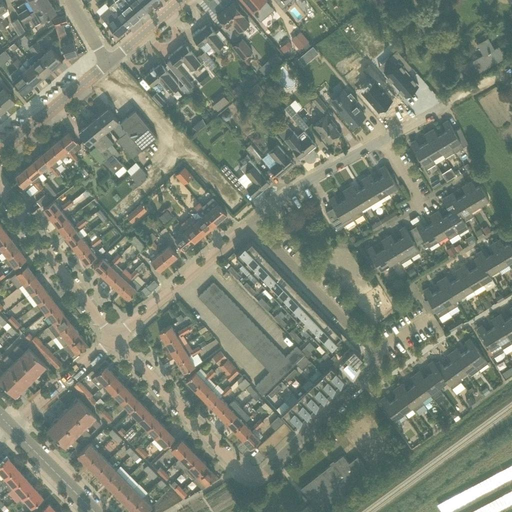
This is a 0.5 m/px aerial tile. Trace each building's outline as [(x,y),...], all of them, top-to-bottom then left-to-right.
[(7,7),(2,0),(0,0),(0,19),(5,26),(9,23),(1,11),(7,7)] [(50,1),(49,0),(29,0),(35,10),(50,1)] [(120,0),(124,4),(120,7),(123,12),(127,16),(122,21),(127,28),(141,16),(126,0),(120,0)] [(126,0),(141,16),(148,10),(145,6),(149,3),(146,0),(126,0)] [(148,10),(159,0),(146,0),(149,3),(145,6),(148,10)] [(271,5),(266,0),(242,0),(260,20),(267,14),(264,11),(271,5)] [(42,21),(56,12),(50,1),(35,10),(30,13),(21,18),(24,23),(30,19),(34,25),(42,21)] [(243,15),(233,3),(217,16),(227,29),(234,23),(241,30),(249,23),(243,16),(243,15)] [(123,12),(120,7),(115,11),(114,11),(110,6),(104,11),(101,14),(119,35),(127,28),(122,21),(127,16),(123,12)] [(18,14),(21,18),(30,13),(28,8),(18,14)] [(53,18),(66,58),(78,54),(78,53),(73,37),(68,39),(63,24),(68,22),(65,15),(53,18)] [(17,18),(11,21),(19,34),(25,31),(17,18)] [(51,19),(46,22),(50,29),(56,26),(51,19)] [(10,22),(6,26),(11,33),(16,30),(10,22)] [(224,43),(208,23),(192,36),(200,46),(204,51),(205,51),(206,52),(211,47),(214,51),(224,43)] [(308,40),(300,31),(291,39),(299,48),(308,40)] [(499,46),(494,49),(488,37),(477,43),(483,55),(468,63),(474,74),(505,57),(504,56),(506,55),(503,49),(501,50),(499,46)] [(243,59),(252,51),(242,39),(233,47),(243,59)] [(292,45),(288,41),(280,48),(284,52),(292,45)] [(53,69),(63,60),(52,47),(46,52),(37,42),(33,45),(38,51),(42,55),(42,56),(53,69)] [(201,62),(197,57),(185,43),(168,56),(171,59),(177,66),(183,61),(191,70),(201,62)] [(38,51),(33,45),(29,48),(34,54),(38,51)] [(319,53),(313,46),(298,58),(304,65),(319,53)] [(0,63),(9,56),(8,54),(4,50),(0,52),(0,63)] [(396,64),(386,74),(405,96),(419,84),(408,72),(412,67),(397,50),(389,57),(396,64)] [(205,51),(204,51),(200,55),(204,60),(211,69),(216,65),(206,52),(205,51)] [(32,64),(26,68),(18,57),(17,58),(15,55),(14,56),(10,52),(8,54),(9,56),(14,61),(22,72),(33,85),(43,77),(32,64)] [(276,53),(260,68),(264,73),(281,58),(276,53)] [(43,77),(53,69),(42,56),(32,64),(43,77)] [(177,66),(171,59),(166,63),(176,74),(181,70),(177,66)] [(153,86),(158,91),(164,86),(169,92),(178,84),(161,63),(145,76),(153,86)] [(386,84),(368,63),(368,64),(363,68),(373,80),(361,90),(378,110),(391,98),(382,88),(386,84)] [(189,80),(188,80),(181,70),(176,74),(184,84),(189,80)] [(22,72),(12,80),(23,93),(33,85),(22,72)] [(0,102),(5,108),(15,100),(0,82),(0,89),(0,90),(0,102)] [(258,98),(265,91),(257,82),(248,90),(250,94),(253,92),(258,98)] [(184,84),(180,87),(184,92),(185,91),(188,94),(190,91),(184,84)] [(244,91),(238,84),(232,89),(238,96),(244,91)] [(333,103),(351,125),(364,115),(354,103),(357,100),(350,91),(346,94),(345,93),(333,103)] [(157,92),(152,96),(161,105),(165,101),(157,92)] [(222,93),(218,97),(225,105),(229,102),(222,93)] [(312,99),(322,111),(327,106),(317,95),(312,99)] [(285,108),(296,121),(304,130),(309,126),(301,117),(300,117),(289,105),(285,108)] [(120,122),(108,107),(98,115),(109,129),(112,126),(120,136),(118,138),(133,157),(157,136),(135,110),(120,122)] [(340,132),(331,122),(333,121),(327,114),(314,125),(329,142),(340,132)] [(107,147),(117,157),(121,154),(112,143),(113,142),(105,132),(109,129),(98,115),(88,124),(107,147)] [(454,131),(448,120),(443,123),(447,130),(442,132),(454,152),(468,143),(460,127),(454,131)] [(114,172),(123,165),(117,157),(107,147),(88,124),(79,131),(89,144),(92,141),(106,158),(103,161),(114,172)] [(284,139),(300,158),(316,145),(308,135),(302,140),(294,131),(293,132),(289,126),(281,133),(285,138),(284,139)] [(454,152),(442,132),(438,135),(434,128),(429,131),(445,157),(454,152)] [(82,147),(80,144),(68,131),(59,139),(68,149),(70,151),(68,153),(69,154),(71,157),(75,154),(75,153),(78,150),(82,147)] [(445,157),(429,131),(424,134),(428,141),(424,144),(436,163),(445,157)] [(70,151),(68,149),(59,139),(50,146),(62,160),(69,154),(68,153),(70,151)] [(426,169),(435,163),(436,163),(424,144),(419,146),(415,140),(410,143),(426,169)] [(257,162),(262,158),(250,144),(246,148),(257,162)] [(276,162),(270,167),(278,177),(294,163),(278,144),(268,152),(276,162)] [(62,160),(50,146),(42,154),(50,164),(52,166),(50,168),(54,172),(58,168),(56,166),(59,164),(63,161),(62,160)] [(42,154),(33,161),(41,171),(50,164),(42,154)] [(246,187),(249,191),(254,197),(270,183),(254,164),(250,159),(240,167),(245,172),(252,182),(246,187)] [(41,179),(37,174),(41,171),(33,161),(24,168),(34,181),(33,182),(33,183),(33,184),(36,186),(40,183),(38,181),(41,179)] [(221,168),(229,177),(237,186),(242,182),(238,178),(234,173),(225,164),(221,168)] [(388,192),(397,186),(385,165),(380,168),(384,175),(379,178),(388,192)] [(130,175),(135,180),(130,185),(133,189),(148,176),(140,166),(130,175)] [(184,184),(193,176),(185,167),(176,175),(184,184)] [(34,181),(24,168),(15,176),(17,179),(22,185),(26,190),(33,184),(33,183),(33,182),(34,181)] [(371,174),(366,176),(381,202),(382,202),(391,196),(388,192),(379,178),(375,180),(371,174)] [(365,186),(361,189),(370,203),(373,209),(383,203),(382,202),(381,202),(366,176),(361,179),(365,186)] [(22,185),(17,179),(11,184),(16,191),(22,185)] [(431,183),(434,187),(441,183),(438,179),(431,183)] [(489,199),(480,185),(475,188),(471,181),(467,183),(480,205),(489,199)] [(480,205),(467,183),(462,186),(466,193),(462,196),(470,210),(471,210),(480,205)] [(58,192),(51,184),(48,187),(52,192),(51,193),(53,196),(58,192)] [(360,209),(361,208),(370,203),(361,189),(356,192),(352,185),(347,188),(360,209)] [(347,197),(342,200),(354,219),(364,213),(361,208),(360,209),(347,188),(343,190),(347,197)] [(474,215),(471,210),(470,210),(462,196),(457,199),(453,192),(448,195),(461,216),(464,221),(465,221),(474,215)] [(41,206),(49,199),(45,193),(36,201),(41,206)] [(447,214),(459,233),(468,227),(465,221),(464,221),(461,216),(448,195),(442,198),(448,209),(450,208),(452,211),(447,214)] [(337,229),(345,225),(354,219),(342,200),(338,203),(334,196),(329,199),(334,207),(326,212),(337,229)] [(216,223),(227,213),(213,197),(202,206),(216,223)] [(54,200),(43,208),(50,217),(61,209),(54,200)] [(194,206),(202,215),(196,220),(206,231),(216,223),(202,206),(199,202),(194,206)] [(133,221),(144,213),(138,206),(128,214),(133,221)] [(57,227),(68,218),(61,209),(50,217),(57,227)] [(167,210),(159,217),(165,224),(173,217),(167,210)] [(398,216),(397,216),(394,210),(389,214),(392,219),(398,216)] [(447,234),(450,238),(458,233),(459,233),(447,214),(443,217),(439,210),(434,213),(447,234)] [(437,240),(447,234),(434,213),(429,216),(433,222),(429,225),(437,240)] [(379,219),(383,225),(392,219),(389,214),(379,219)] [(503,222),(499,217),(493,221),(497,226),(503,222)] [(65,236),(75,228),(68,218),(57,227),(65,236)] [(374,230),(383,225),(379,219),(371,225),(374,230)] [(196,220),(196,221),(186,229),(195,240),(206,231),(196,220)] [(415,224),(416,226),(412,228),(421,243),(424,248),(437,240),(429,225),(424,228),(420,221),(415,224)] [(412,228),(408,231),(405,226),(400,229),(404,236),(399,239),(410,257),(420,251),(416,246),(421,243),(412,228)] [(3,228),(0,230),(0,245),(0,246),(11,238),(3,228)] [(72,245),(82,237),(75,228),(65,236),(72,245)] [(175,238),(184,249),(195,240),(186,229),(175,238)] [(153,241),(157,237),(153,232),(148,236),(153,241)] [(130,239),(142,251),(146,247),(135,235),(130,239)] [(399,258),(401,263),(410,257),(399,239),(395,241),(390,235),(386,237),(399,258)] [(79,254),(89,246),(82,237),(72,245),(79,254)] [(385,247),(381,250),(389,264),(399,258),(386,237),(381,240),(385,247)] [(0,245),(0,257),(2,260),(8,256),(18,247),(11,238),(0,246),(0,245)] [(511,267),(511,266),(511,247),(509,243),(504,245),(500,239),(495,241),(511,267)] [(260,247),(257,244),(256,246),(252,242),(251,242),(250,241),(245,246),(239,251),(240,251),(236,255),(244,263),(260,247)] [(499,268),(502,273),(511,267),(495,241),(490,244),(495,251),(490,254),(499,268)] [(168,263),(177,255),(169,245),(160,253),(168,263)] [(446,249),(449,255),(456,251),(453,245),(446,249)] [(79,254),(86,263),(97,255),(89,246),(79,254)] [(371,255),(368,257),(377,272),(389,264),(381,250),(376,252),(372,246),(367,249),(371,255)] [(26,257),(18,247),(8,256),(15,266),(26,257)] [(261,252),(263,250),(260,247),(244,263),(251,271),(266,257),(265,256),(261,252)] [(476,253),(478,256),(479,256),(489,274),(490,274),(499,268),(490,254),(485,257),(481,250),(476,253)] [(151,260),(159,270),(168,263),(160,253),(151,260)] [(114,263),(120,255),(118,254),(112,261),(114,263)] [(122,257),(120,255),(114,263),(115,264),(122,257)] [(478,266),(474,269),(482,283),(492,277),(490,274),(489,274),(479,256),(478,256),(474,259),(478,266)] [(102,275),(111,265),(102,257),(94,267),(102,275)] [(276,263),(273,260),(271,262),(267,258),(266,258),(266,257),(251,271),(259,279),(276,263)] [(230,264),(226,259),(225,259),(222,263),(223,264),(226,267),(230,264)] [(119,291),(138,271),(145,263),(143,262),(136,269),(131,274),(125,268),(120,274),(120,273),(111,283),(119,291)] [(278,266),(276,263),(259,279),(266,287),(281,273),(276,268),(278,266)] [(35,274),(27,264),(10,277),(18,287),(19,286),(35,274)] [(482,283),(474,269),(469,271),(465,264),(460,267),(473,288),(482,283)] [(120,273),(111,265),(102,275),(111,283),(120,273)] [(228,269),(233,274),(236,270),(232,265),(228,269)] [(473,288),(460,267),(456,270),(460,277),(455,280),(464,294),(473,288)] [(411,278),(416,275),(412,268),(407,271),(411,278)] [(236,270),(233,274),(237,279),(241,275),(236,270)] [(138,271),(119,291),(128,299),(137,289),(141,285),(134,279),(140,273),(138,271)] [(274,295),(291,279),(288,276),(286,278),(282,273),(282,274),(281,273),(266,287),(274,295)] [(42,284),(35,274),(19,286),(27,296),(42,284)] [(464,294),(455,280),(451,283),(446,276),(442,279),(455,300),(455,299),(464,294)] [(155,279),(147,286),(151,291),(159,284),(155,279)] [(298,286),(291,279),(274,295),(282,303),(297,289),(296,289),(297,289),(296,288),(298,286)] [(441,288),(437,291),(449,311),(458,305),(455,299),(455,300),(442,279),(437,281),(441,288)] [(243,285),(248,290),(251,286),(247,281),(243,285)] [(217,293),(221,289),(214,282),(210,285),(217,293)] [(34,306),(38,303),(50,294),(42,284),(27,296),(34,306)] [(213,297),(217,293),(210,285),(206,289),(213,297)] [(251,286),(248,290),(252,294),(256,291),(251,286)] [(423,290),(436,311),(439,316),(449,311),(437,291),(432,294),(428,287),(423,290)] [(213,297),(206,289),(202,293),(210,300),(213,297)] [(213,297),(217,301),(225,293),(221,289),(217,293),(213,297)] [(289,310),(306,295),(303,292),(301,293),(297,289),(282,303),(289,310)] [(210,300),(202,293),(198,296),(206,304),(210,300)] [(221,305),(229,297),(225,293),(217,301),(221,305)] [(495,297),(498,302),(504,298),(501,293),(495,297)] [(57,304),(50,294),(38,303),(46,312),(57,304)] [(307,299),(309,298),(306,295),(289,310),(297,318),(311,305),(311,304),(311,303),(307,299)] [(213,297),(210,300),(206,304),(210,308),(217,301),(213,297)] [(225,309),(233,301),(229,297),(221,305),(225,309)] [(258,301),(263,305),(267,302),(262,297),(258,301)] [(486,308),(492,305),(488,299),(483,302),(486,308)] [(221,305),(217,301),(210,308),(213,312),(221,305)] [(229,312),(236,305),(233,301),(225,309),(229,312)] [(267,302),(263,305),(268,310),(271,307),(267,302)] [(46,312),(53,322),(65,314),(57,304),(46,312)] [(475,307),(478,312),(484,309),(481,304),(475,307)] [(225,309),(221,305),(213,312),(217,316),(225,309)] [(232,316),(240,309),(236,305),(229,312),(232,316)] [(297,318),(305,326),(321,310),(318,307),(316,309),(312,305),(311,305),(297,318)] [(225,309),(217,316),(221,320),(229,312),(225,309)] [(236,320),(244,313),(240,309),(232,316),(236,320)] [(322,315),(324,313),(321,310),(305,326),(312,334),(327,320),(326,320),(326,319),(322,315)] [(229,312),(221,320),(225,324),(232,316),(229,312)] [(176,317),(179,322),(184,319),(181,313),(176,317)] [(240,324),(248,317),(244,313),(236,320),(240,324)] [(282,318),(277,313),(274,316),(278,321),(282,318)] [(511,342),(511,321),(509,317),(505,320),(501,313),(496,316),(511,342)] [(53,338),(72,323),(65,314),(53,322),(49,326),(45,328),(53,338)] [(13,323),(17,319),(12,315),(8,319),(13,323)] [(232,316),(225,324),(228,328),(236,320),(232,316)] [(503,348),(511,342),(496,316),(491,319),(495,326),(491,329),(503,348)] [(244,328),(251,321),(248,317),(240,324),(244,328)] [(283,326),(287,323),(282,318),(278,321),(283,326)] [(455,322),(458,327),(463,323),(461,318),(455,322)] [(17,319),(13,323),(17,328),(21,324),(17,319)] [(236,320),(228,328),(232,332),(240,324),(236,320)] [(336,326),(334,323),(332,325),(328,321),(327,321),(327,320),(312,334),(320,342),(336,326)] [(248,332),(255,325),(251,321),(244,328),(248,332)] [(450,332),(458,327),(455,322),(447,326),(450,332)] [(79,333),(72,323),(53,338),(60,348),(63,345),(79,333)] [(232,332),(236,336),(244,328),(240,324),(232,332)] [(177,335),(171,325),(159,332),(166,342),(177,335)] [(251,336),(259,329),(255,325),(248,332),(251,336)] [(477,328),(493,354),(503,348),(491,329),(486,331),(482,325),(477,328)] [(12,335),(17,331),(12,326),(8,330),(12,335)] [(339,330),(339,329),(336,326),(320,342),(328,350),(332,347),(337,342),(341,337),(344,335),(339,330)] [(236,336),(240,340),(248,332),(244,328),(236,336)] [(251,336),(255,340),(263,333),(259,329),(251,336)] [(289,332),(293,337),(297,334),(292,329),(289,332)] [(25,336),(30,340),(34,337),(30,332),(25,336)] [(240,340),(244,344),(251,336),(248,332),(240,340)] [(79,355),(77,352),(87,343),(79,333),(63,345),(74,359),(79,355)] [(259,344),(267,337),(263,333),(255,340),(259,344)] [(166,342),(172,352),(183,345),(187,342),(183,334),(181,336),(179,334),(177,335),(166,342)] [(297,334),(293,337),(298,342),(302,339),(297,334)] [(44,345),(35,336),(34,337),(30,340),(38,349),(44,345)] [(244,344),(247,348),(255,340),(251,336),(244,344)] [(263,348),(270,341),(267,337),(259,344),(263,348)] [(476,364),(479,369),(488,362),(470,338),(465,341),(470,348),(466,351),(476,364)] [(247,348),(251,352),(259,344),(255,340),(247,348)] [(263,348),(266,352),(274,345),(270,341),(263,348)] [(259,344),(251,352),(255,355),(263,348),(259,344)] [(47,365),(29,347),(24,351),(17,345),(13,349),(20,355),(18,357),(36,375),(47,365)] [(47,358),(53,354),(44,345),(38,349),(47,358)] [(183,345),(172,352),(178,362),(189,355),(183,345)] [(266,352),(270,356),(278,349),(274,345),(266,352)] [(297,345),(293,349),(301,357),(305,354),(301,350),(297,345)] [(355,347),(353,349),(345,356),(348,359),(344,364),(337,372),(342,378),(350,370),(352,373),(358,363),(357,361),(362,356),(359,354),(361,352),(356,346),(355,347)] [(192,354),(189,355),(178,362),(184,372),(202,360),(198,353),(195,348),(190,351),(192,354)] [(263,348),(255,355),(259,359),(266,352),(263,348)] [(467,371),(476,364),(466,351),(461,354),(457,348),(452,351),(467,371)] [(270,356),(274,360),(282,352),(278,349),(270,356)] [(301,357),(293,349),(289,353),(297,361),(300,359),(301,357)] [(220,365),(227,357),(221,350),(213,357),(220,365)] [(458,377),(467,371),(452,351),(448,354),(453,361),(448,364),(458,377)] [(259,359),(262,363),(270,356),(266,352),(259,359)] [(286,356),(282,352),(274,360),(278,364),(286,356)] [(330,356),(326,352),(322,356),(326,360),(330,356)] [(297,361),(289,353),(286,356),(293,365),(297,361)] [(61,371),(65,367),(61,363),(62,363),(53,354),(47,358),(57,367),(61,371)] [(303,362),(308,357),(305,354),(301,357),(300,359),(303,362)] [(10,366),(8,367),(26,386),(36,375),(18,357),(14,361),(7,355),(3,359),(10,366)] [(334,355),(327,361),(330,365),(337,358),(334,355)] [(274,360),(270,356),(262,363),(266,367),(274,360)] [(278,380),(293,365),(286,356),(278,364),(270,371),(278,380)] [(219,366),(227,374),(235,367),(236,366),(227,357),(220,365),(219,366)] [(274,360),(266,367),(270,371),(278,364),(274,360)] [(435,364),(433,360),(428,364),(433,370),(429,373),(439,387),(447,381),(447,380),(435,364)] [(458,377),(448,364),(444,367),(439,361),(435,364),(447,380),(447,381),(456,393),(465,387),(461,381),(458,377)] [(93,370),(88,374),(100,387),(114,374),(105,365),(96,374),(93,370)] [(344,379),(342,378),(337,372),(331,366),(323,374),(335,387),(340,383),(340,384),(340,385),(344,379)] [(0,368),(0,380),(16,396),(26,386),(8,367),(3,372),(0,368)] [(235,367),(227,374),(227,375),(226,375),(230,380),(239,372),(235,367)] [(212,368),(208,372),(212,376),(216,373),(212,368)] [(295,368),(290,373),(293,376),(298,371),(295,368)] [(439,387),(429,373),(424,377),(419,370),(415,373),(430,393),(434,398),(442,392),(439,387)] [(204,380),(196,371),(186,380),(195,389),(204,380)] [(278,380),(270,371),(266,375),(274,383),(278,380)] [(212,376),(208,372),(205,374),(204,375),(206,378),(208,380),(210,378),(212,376)] [(288,381),(293,376),(290,373),(285,377),(288,381)] [(422,399),(430,393),(415,373),(411,377),(415,383),(411,386),(421,400),(422,399)] [(101,388),(105,384),(113,392),(123,383),(114,374),(100,387),(101,388)] [(332,392),(335,387),(323,374),(314,382),(327,395),(331,391),(332,391),(331,392),(332,392)] [(274,383),(266,375),(263,379),(271,387),(274,383)] [(250,383),(245,378),(238,385),(243,390),(250,383)] [(271,387),(263,379),(259,382),(267,390),(271,387)] [(212,388),(204,380),(195,389),(203,397),(212,388)] [(88,399),(92,396),(93,395),(79,381),(75,385),(74,385),(75,385),(88,399)] [(267,390),(259,382),(255,386),(263,394),(267,390)] [(327,395),(314,382),(306,390),(319,403),(323,399),(324,399),(323,400),(324,400),(327,395)] [(123,383),(113,392),(122,401),(132,392),(123,383)] [(421,400),(411,386),(407,389),(402,383),(398,386),(415,410),(424,403),(422,399),(421,400)] [(278,384),(273,388),(276,392),(281,387),(278,384)] [(315,408),(319,403),(306,390),(302,385),(294,393),(310,411),(311,411),(315,407),(315,408)] [(398,396),(394,399),(407,417),(416,411),(415,410),(398,386),(393,389),(398,396)] [(487,387),(482,390),(485,395),(490,391),(487,387)] [(220,396),(212,388),(203,397),(211,406),(220,396)] [(276,392),(273,388),(268,393),(271,397),(276,392)] [(132,392),(122,401),(130,410),(140,401),(132,392)] [(310,411),(294,393),(298,398),(289,406),(302,419),(306,415),(307,415),(307,416),(310,411)] [(466,399),(470,405),(476,401),(471,395),(466,399)] [(93,404),(96,400),(92,396),(88,399),(93,404)] [(228,405),(220,396),(211,406),(219,414),(228,405)] [(407,417),(394,399),(389,402),(385,396),(380,399),(386,407),(382,409),(392,421),(394,419),(398,424),(407,417)] [(98,421),(95,418),(97,416),(78,397),(68,407),(86,426),(91,422),(94,425),(98,421)] [(130,410),(139,419),(148,409),(140,401),(130,410)] [(236,413),(228,405),(219,414),(227,422),(236,413)] [(281,414),(294,427),(298,423),(299,423),(298,424),(299,424),(302,419),(289,406),(281,414)] [(87,431),(84,428),(86,426),(68,407),(57,418),(76,436),(80,432),(83,435),(87,431)] [(105,417),(109,413),(105,409),(101,413),(105,417)] [(148,409),(139,419),(148,428),(157,418),(148,409)] [(454,418),(458,415),(455,410),(450,413),(453,418),(454,418)] [(109,413),(105,417),(110,422),(114,418),(109,413)] [(235,431),(244,421),(236,413),(227,422),(235,431)] [(278,416),(270,424),(275,430),(280,425),(284,421),(278,416)] [(77,441),(74,438),(76,436),(57,418),(47,428),(66,447),(70,442),(73,445),(77,441)] [(157,418),(148,428),(156,437),(166,427),(157,418)] [(243,439),(252,430),(244,421),(235,431),(243,439)] [(284,421),(280,425),(287,433),(292,429),(284,421)] [(280,425),(275,430),(283,438),(287,433),(280,425)] [(123,435),(127,431),(122,426),(118,430),(123,435)] [(137,432),(131,426),(127,431),(123,435),(129,440),(137,432)] [(166,427),(156,437),(152,441),(160,449),(164,445),(165,446),(175,436),(166,427)] [(113,437),(117,433),(112,428),(108,432),(113,437)] [(243,439),(251,448),(260,438),(252,430),(243,439)] [(275,430),(271,434),(278,442),(283,438),(275,430)] [(118,442),(122,438),(117,433),(113,437),(118,442)] [(271,434),(266,438),(274,446),(278,442),(271,434)] [(190,447),(181,438),(171,448),(180,457),(190,447)] [(266,438),(262,442),(269,450),(274,446),(266,438)] [(90,442),(77,454),(86,463),(99,451),(90,442)] [(269,450),(262,442),(257,447),(265,455),(269,450)] [(126,450),(131,455),(135,451),(130,446),(126,450)] [(181,457),(176,461),(184,470),(199,456),(190,447),(180,457),(181,457)] [(107,460),(99,451),(86,463),(95,472),(107,460)] [(136,460),(140,456),(135,451),(131,455),(136,460)] [(320,511),(370,472),(357,456),(349,462),(343,454),(301,487),(320,511)] [(207,465),(199,456),(184,470),(193,479),(207,465)] [(7,457),(0,463),(0,470),(5,476),(16,467),(7,457)] [(116,469),(107,460),(95,472),(104,481),(116,469)] [(143,468),(148,473),(152,469),(148,464),(143,468)] [(202,488),(207,483),(208,485),(219,478),(216,474),(207,465),(193,479),(195,481),(202,488)] [(1,480),(10,490),(14,486),(25,477),(16,467),(5,476),(1,480)] [(157,470),(162,475),(166,471),(161,467),(157,470)] [(125,478),(116,469),(104,481),(113,490),(125,478)] [(153,478),(157,474),(152,469),(148,473),(153,478)] [(162,475),(166,479),(170,476),(166,471),(162,475)] [(23,496),(34,487),(25,477),(14,486),(23,496)] [(122,500),(134,487),(125,478),(113,490),(122,500)] [(163,487),(166,483),(161,478),(157,482),(163,487)] [(175,488),(179,492),(183,489),(179,484),(175,488)] [(183,497),(184,497),(187,493),(186,492),(188,489),(185,486),(183,489),(179,492),(183,497)] [(34,487),(23,496),(32,506),(43,497),(34,487)] [(143,496),(134,487),(122,500),(131,509),(143,496)] [(134,511),(145,511),(152,506),(143,496),(131,509),(134,511)] [(311,502),(308,505),(312,511),(317,511),(318,511),(311,502)] [(37,511),(56,511),(48,503),(37,511)]
